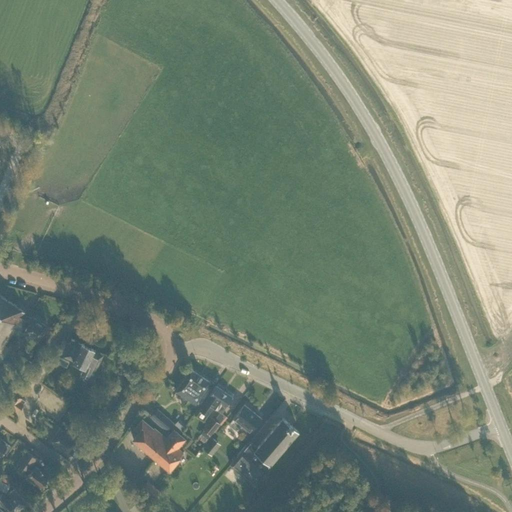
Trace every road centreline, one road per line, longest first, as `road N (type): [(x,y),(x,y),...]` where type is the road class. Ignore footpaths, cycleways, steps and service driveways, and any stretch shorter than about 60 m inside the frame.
road 1 (primary): [(501,425),(379,145),(271,0)]
road 2 (unclassified): [(501,425),(438,447),(410,447),(214,351),(172,346)]
road 3 (unclassified): [(172,346),(151,316),(0,269)]
road 4 (unclassified): [(172,346),(151,387),(81,475)]
